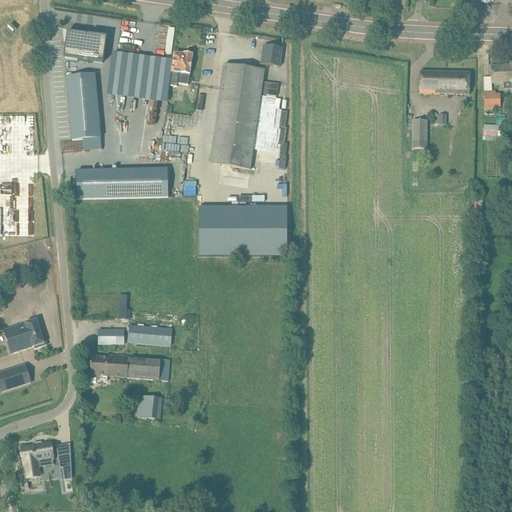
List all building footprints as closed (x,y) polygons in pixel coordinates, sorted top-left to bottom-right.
[(162,26),(162,35),(174,36),(174,27),(162,26)] [(66,42),(65,46),(66,46),(66,45),(69,45),(68,55),(78,57),(77,61),(93,63),(103,64),(104,57),(105,52),(104,52),(104,53),(102,53),(103,43),(82,40),(82,36),(67,34),(66,42)] [(122,53),(134,55),(135,47),(123,46),(122,53)] [(279,68),(282,49),(263,47),(260,65),(279,68)] [(184,56),(174,55),(170,87),(177,88),(177,85),(188,86),(193,56),(184,54),(184,56)] [(510,66),(490,67),(491,77),(491,85),(504,84),(504,91),(511,90),(511,93),(511,92),(511,63),(510,64),(510,66)] [(265,72),(224,66),(210,166),(250,172),(265,72)] [(420,72),(419,95),(469,96),(470,73),(420,72)] [(72,142),(100,139),(95,75),(66,78),(72,142)] [(483,96),(484,108),(501,108),(500,95),(483,96)] [(483,125),(483,141),(493,141),(499,142),(499,138),(503,138),(504,126),(506,126),(506,118),(506,115),(501,115),(496,115),(497,126),(483,125)] [(412,121),(411,150),(426,150),(427,122),(412,121)] [(168,199),(167,170),(77,172),(77,201),(168,199)] [(199,208),(199,258),(287,258),(287,208),(199,208)] [(118,320),(130,320),(130,311),(127,311),(127,297),(119,296),(118,320)] [(4,331),(11,355),(32,348),(34,348),(35,350),(47,346),(44,337),(42,338),(36,320),(4,331)] [(128,344),(170,348),(171,331),(129,327),(128,344)] [(124,345),(123,331),(105,331),(106,345),(124,345)] [(108,378),(168,382),(170,362),(108,356),(108,359),(91,358),(90,376),(97,377),(97,382),(107,383),(108,378)] [(0,373),(0,389),(1,393),(31,384),(25,366),(0,373)] [(160,416),(172,417),(173,401),(161,399),(161,398),(131,396),(129,418),(160,420),(160,416)] [(23,460),(20,461),(22,473),(25,472),(25,475),(26,475),(27,480),(39,478),(38,473),(39,473),(38,466),(44,465),(44,468),(53,467),(50,444),(42,446),(34,447),(34,444),(33,444),(34,447),(21,449),(23,460)] [(62,470),(64,482),(72,481),(71,455),(58,457),(60,470),(62,470)]
